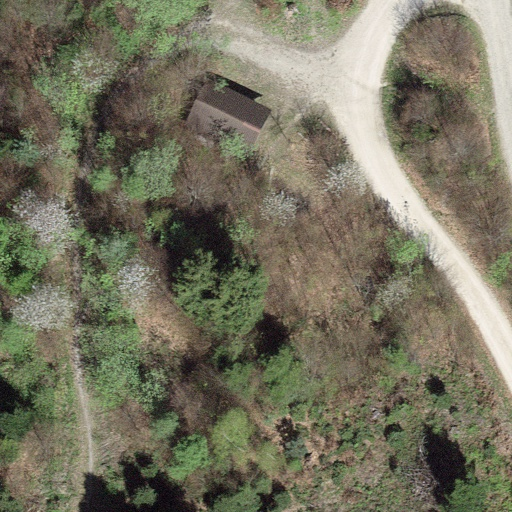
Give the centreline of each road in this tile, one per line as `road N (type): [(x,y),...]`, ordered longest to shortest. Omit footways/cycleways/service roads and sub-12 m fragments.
road 1 (track): [(355,112),(190,31),(109,111),(85,177),(79,277),(97,511)]
road 2 (track): [(397,0),(370,39),(355,112),(511,352)]
road 3 (track): [(511,140),(508,0)]
